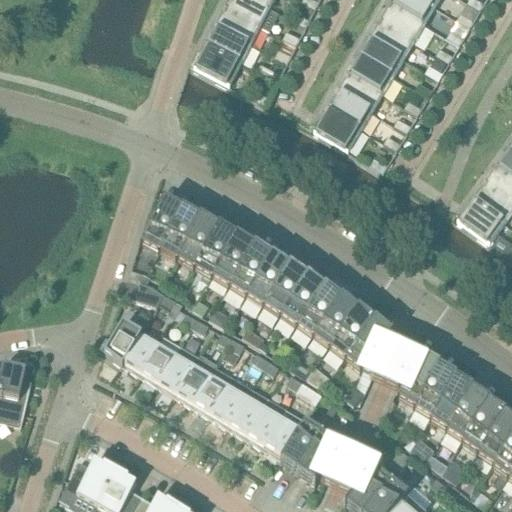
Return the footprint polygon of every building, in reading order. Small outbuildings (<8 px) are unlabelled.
[(269,14),(241,0),(231,0),(224,14),(260,32),(269,37),(278,19),(269,14)] [(276,0),(241,0),(269,14),(276,0)] [(304,0),(301,7),(314,14),(318,6),(304,0)] [(412,0),(395,0),(390,10),(424,30),(434,13),(412,0)] [(412,0),(434,13),(442,0),(412,0)] [(480,16),(484,8),(471,1),(466,8),(480,16)] [(390,10),(379,27),(413,48),(424,30),(390,10)] [(215,33),(250,51),(260,32),(224,14),(215,33)] [(292,26),(305,32),(309,25),(296,18),(292,26)] [(456,26),(469,33),(473,26),(460,18),(456,26)] [(379,27),(369,45),(403,65),(413,48),(379,27)] [(215,33),(206,51),(241,69),(250,51),(215,33)] [(282,44),(296,50),(299,43),(286,36),(282,44)] [(463,43),(450,36),(445,43),(459,51),(463,43)] [(369,45),(358,63),(393,83),(403,65),(369,45)] [(206,51),(193,75),(229,93),(241,69),(206,51)] [(276,54),(273,62),(286,69),(290,61),(276,54)] [(436,61),(448,68),(452,61),(440,54),(436,61)] [(358,63),(348,80),(382,101),(393,83),(358,63)] [(259,69),(256,77),(277,87),(281,79),(259,69)] [(424,78),(438,86),(442,79),(428,71),(424,78)] [(348,80),(337,98),(372,118),(382,101),(348,80)] [(414,96),(427,103),(432,96),(418,88),(414,96)] [(251,105),(265,111),(269,103),(256,97),(251,105)] [(337,98),(327,115),(361,136),(372,118),(337,98)] [(404,113),(417,121),(421,114),(408,106),(404,113)] [(361,136),(327,115),(313,139),(347,159),(361,136)] [(410,131),(397,124),(393,131),(406,139),(410,131)] [(400,149),(387,141),(383,148),(396,156),(400,149)] [(511,159),(508,156),(496,173),(511,184),(511,159)] [(386,172),(373,164),(369,172),(382,180),(386,172)] [(511,184),(496,173),(484,189),(511,209),(511,184)] [(511,218),(511,209),(484,189),(472,206),(505,229),(511,218)] [(489,251),(505,229),(472,206),(456,228),(489,251)] [(139,250),(141,251),(158,259),(182,216),(182,215),(181,216),(163,207),(139,250)] [(158,259),(176,268),(201,224),(200,224),(199,225),(182,216),(158,259)] [(201,224),(176,268),(195,277),(219,233),(218,233),(218,234),(201,224)] [(195,277),(212,286),(237,243),(236,242),(235,243),(219,233),(195,277)] [(237,243),(212,286),(229,295),(255,252),(254,252),(253,253),(237,243)] [(229,295),(246,305),(272,262),(271,262),(271,263),(255,252),(229,295)] [(272,262),(246,305),(263,315),(290,272),(289,272),(288,273),(272,262)] [(263,315),(280,325),(307,283),(306,282),(306,283),(290,272),(263,315)] [(131,276),(127,287),(138,290),(139,288),(142,280),(131,276)] [(307,283),(280,325),(296,335),(324,294),(324,293),(323,294),(307,283)] [(127,287),(122,302),(156,313),(159,308),(163,301),(139,288),(138,290),(127,287)] [(296,335),(313,345),(342,305),(341,304),(340,305),(324,294),(296,335)] [(175,307),(163,301),(159,308),(171,315),(175,307)] [(342,305),(313,345),(329,356),(358,316),(358,315),(357,316),(342,305)] [(329,356),(345,367),(375,327),(374,328),(358,316),(329,356)] [(181,327),(193,334),(197,326),(185,319),(181,327)] [(208,332),(197,326),(193,334),(204,340),(208,332)] [(362,376),(382,352),(392,340),(391,338),(390,339),(375,327),(345,367),(360,378),(362,376)] [(121,373),(140,340),(122,329),(104,360),(121,373)] [(216,347),(229,354),(233,346),(221,339),(216,347)] [(140,340),(121,373),(122,373),(123,371),(139,383),(158,351),(140,340)] [(163,342),(158,351),(139,383),(139,384),(141,382),(156,394),(181,353),(163,342)] [(233,346),(229,354),(239,360),(244,352),(233,346)] [(270,351),(262,346),(258,353),(265,358),(270,351)] [(369,385),(378,389),(383,392),(399,356),(385,349),(383,353),(382,352),(362,376),(371,380),(369,385)] [(181,353),(156,394),(157,394),(158,392),(174,404),(198,363),(181,353)] [(383,392),(389,395),(397,398),(400,393),(402,394),(416,368),(412,366),(414,362),(399,356),(383,392)] [(251,367),(263,375),(268,367),(256,359),(251,367)] [(200,360),(198,363),(174,404),(176,403),(191,414),(211,382),(216,374),(218,371),(200,360)] [(402,394),(396,404),(413,415),(439,373),(439,372),(422,362),(422,361),(421,360),(416,368),(402,394)] [(268,367),(263,375),(273,381),(278,374),(268,367)] [(22,389),(25,376),(2,371),(0,379),(0,425),(12,429),(12,426),(20,428),(19,434),(20,434),(31,388),(29,388),(29,390),(22,389)] [(313,376),(306,385),(321,394),(329,384),(315,373),(313,376)] [(429,426),(455,385),(456,384),(439,373),(413,415),(429,426)] [(211,382),(191,414),(192,415),(193,413),(209,425),(228,392),(233,384),(216,374),(211,382)] [(291,381),(286,389),(297,397),(302,389),(291,381)] [(233,384),(228,392),(209,425),(211,423),(226,435),(251,394),(233,384)] [(445,437),(472,397),(472,396),(455,385),(429,426),(445,437)] [(302,389),(297,397),(296,399),(317,412),(324,403),(302,389)] [(353,411),(364,398),(354,390),(343,403),(353,411)] [(251,394),(226,435),(227,436),(228,434),(244,446),(268,405),(251,394)] [(461,449),(488,409),(489,408),(472,397),(445,437),(461,449)] [(268,405),(244,446),(246,444),(261,456),(281,424),(286,415),(268,405)] [(331,409),(325,421),(330,424),(336,412),(331,409)] [(461,449),(476,461),(504,421),(505,420),(488,409),(461,449)] [(286,415),(281,424),(261,456),(262,457),(263,455),(280,467),(299,435),(305,427),(286,415)] [(476,461),(492,473),(511,444),(511,426),(504,421),(476,461)] [(305,427),(299,435),(280,467),(279,469),(296,479),(296,480),(297,481),(322,438),(305,427)] [(333,458),(339,449),(322,438),(297,481),(313,490),(313,491),(314,492),(319,484),(333,458)] [(426,468),(433,457),(417,444),(410,455),(426,468)] [(511,444),(492,473),(507,485),(511,478),(511,444)] [(333,458),(319,484),(323,486),(321,490),(336,496),(352,460),(338,454),(335,459),(333,458)] [(410,463),(400,455),(389,468),(399,476),(410,463)] [(373,476),(364,472),(366,467),(352,460),(336,496),(350,503),(352,499),(353,500),(373,476)] [(79,468),(59,505),(71,511),(77,501),(96,511),(116,477),(105,471),(103,473),(94,468),(90,474),(79,468)] [(370,511),(391,486),(375,474),(373,476),(353,500),(343,511),(370,511)] [(137,511),(142,504),(132,497),(135,491),(125,485),(127,483),(116,477),(96,511),(97,511),(137,511)] [(459,486),(452,481),(448,486),(455,491),(459,486)] [(430,491),(440,499),(445,492),(435,484),(430,491)] [(396,511),(401,507),(408,498),(391,486),(370,511),(396,511)] [(428,511),(432,507),(413,491),(408,498),(401,507),(396,511),(428,511)] [(450,507),(456,500),(445,492),(440,499),(450,507)]
